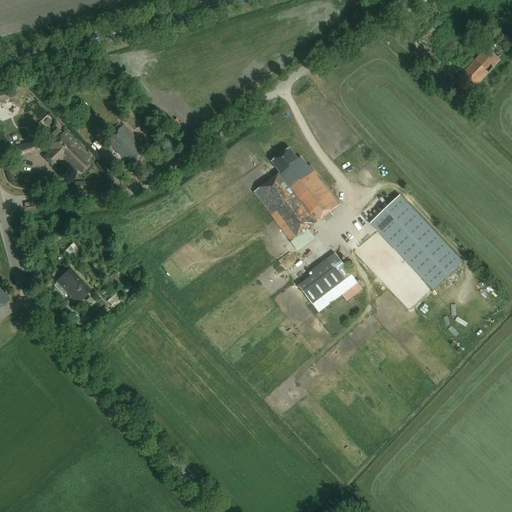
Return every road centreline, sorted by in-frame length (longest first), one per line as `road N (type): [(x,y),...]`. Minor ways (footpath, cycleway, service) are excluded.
road 1 (unclassified): [(397,0),(147,184),(107,196),(0,200)]
road 2 (tertiary): [(214,511),(30,306),(0,207)]
road 3 (primary): [(0,65),(227,0)]
